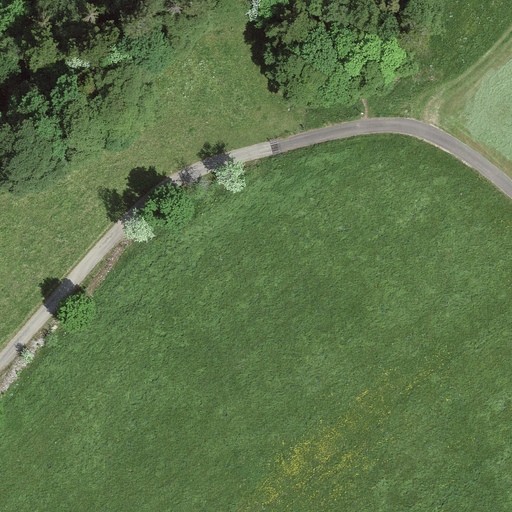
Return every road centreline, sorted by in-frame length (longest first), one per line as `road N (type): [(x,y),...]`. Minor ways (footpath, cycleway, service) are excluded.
road 1 (track): [(0,364),(162,189),(202,167),(365,126)]
road 2 (track): [(511,191),(440,137),(365,126)]
